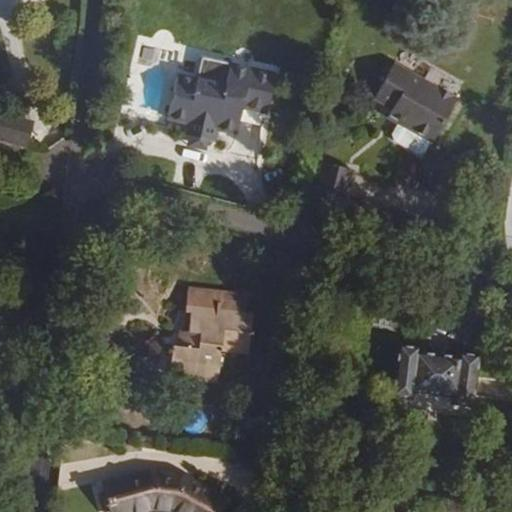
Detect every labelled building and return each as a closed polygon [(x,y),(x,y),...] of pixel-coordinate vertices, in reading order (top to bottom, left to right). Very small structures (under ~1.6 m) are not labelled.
[(159,63),(159,47),(139,48),(139,63),(159,63)] [(393,123),(430,143),(454,99),(391,64),(371,99),(389,109),(398,114),(393,123)] [(263,121),(272,80),(227,70),(222,92),(175,81),(165,125),(184,129),(182,139),(211,146),(214,136),(233,140),(238,116),(263,121)] [(389,109),(385,118),(393,123),(398,114),(389,109)] [(0,114),(0,139),(24,146),(30,123),(0,114)] [(307,198),(336,206),(346,171),(317,163),(307,198)] [(249,334),(252,314),(191,306),(188,331),(182,330),(179,347),(173,346),(169,377),(217,383),(221,351),(224,331),(249,334)] [(249,334),(224,331),(221,351),(247,354),(249,334)] [(397,344),(391,397),(412,400),(413,392),(452,397),(451,405),(473,408),(480,355),(458,352),(458,357),(418,352),(419,347),(397,344)] [(173,509),(178,511),(189,511),(202,489),(181,477),(150,474),(105,486),(108,494),(112,508),(112,511),(127,511),(153,505),(173,509)] [(189,511),(214,511),(221,500),(202,489),(189,511)] [(112,508),(108,494),(101,496),(105,511),(112,508)]
